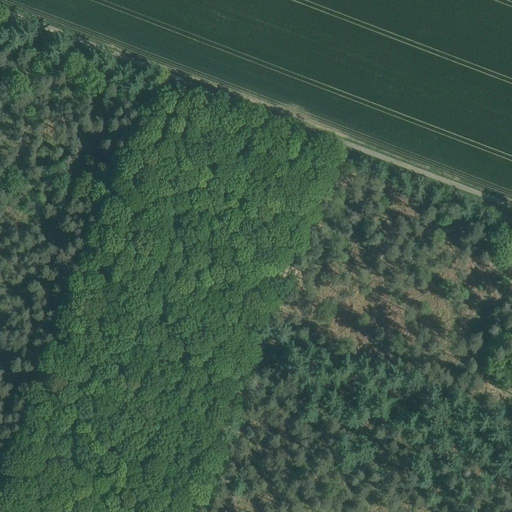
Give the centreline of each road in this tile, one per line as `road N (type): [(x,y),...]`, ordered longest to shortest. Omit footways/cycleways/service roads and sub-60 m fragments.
road 1 (unknown): [(511,203),(170,75)]
road 2 (unknown): [(170,75),(0,7)]
